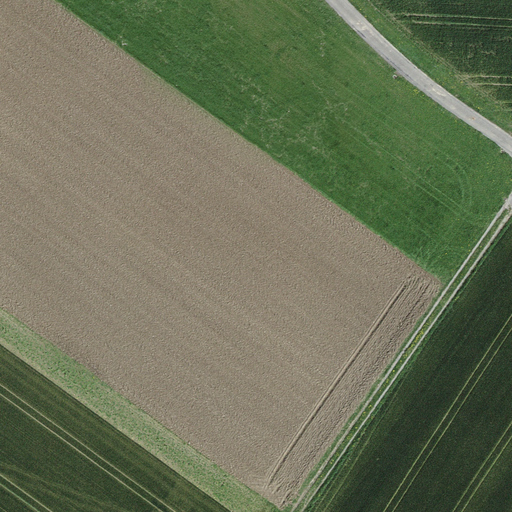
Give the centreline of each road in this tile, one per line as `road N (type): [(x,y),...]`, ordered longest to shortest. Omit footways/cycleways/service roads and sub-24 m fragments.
road 1 (track): [(511,198),(291,511)]
road 2 (unclassified): [(334,0),(411,72),(511,144)]
